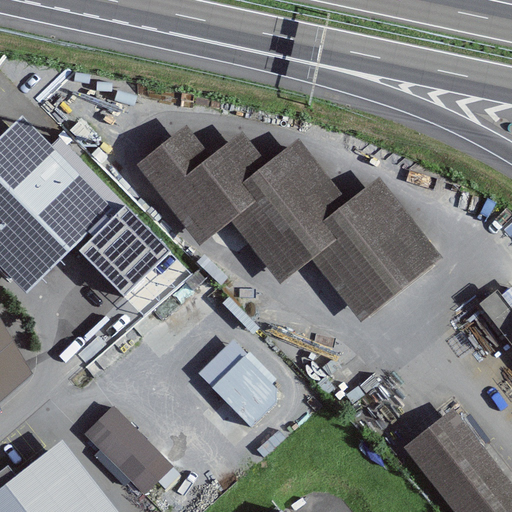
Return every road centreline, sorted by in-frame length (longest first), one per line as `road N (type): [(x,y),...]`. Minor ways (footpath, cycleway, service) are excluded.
road 1 (motorway): [(173,13),(431,112),(511,153)]
road 2 (motorway): [(173,13),(511,86)]
